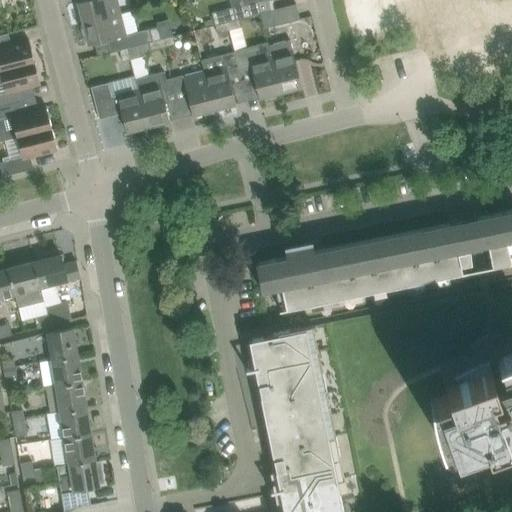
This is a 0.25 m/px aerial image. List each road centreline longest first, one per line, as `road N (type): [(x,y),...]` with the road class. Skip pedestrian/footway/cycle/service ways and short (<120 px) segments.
road 1 (residential): [(147,511),(97,191)]
road 2 (residential): [(97,191),(350,116)]
road 3 (residential): [(97,191),(49,0)]
